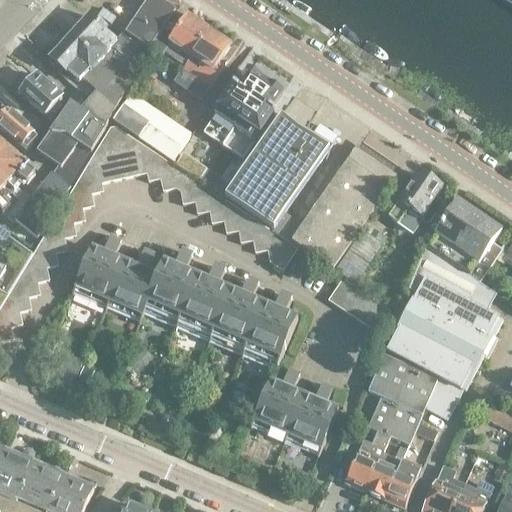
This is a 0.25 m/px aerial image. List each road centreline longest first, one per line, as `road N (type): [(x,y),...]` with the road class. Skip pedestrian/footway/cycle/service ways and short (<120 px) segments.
road 1 (tertiary): [(511,199),(217,0)]
road 2 (residential): [(258,511),(0,401)]
